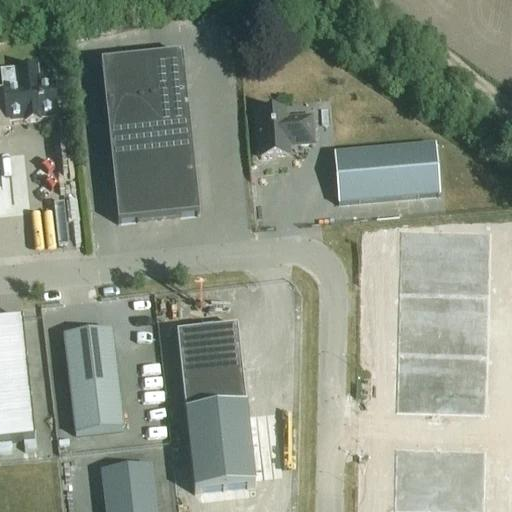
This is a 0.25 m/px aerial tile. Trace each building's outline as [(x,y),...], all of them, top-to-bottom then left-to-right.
[(182,59),(101,67),(118,228),(199,219),(182,59)] [(19,90),(0,92),(0,133),(10,133),(9,125),(24,123),(26,123),(26,125),(40,124),(40,121),(57,120),(54,87),(39,88),(37,68),(17,70),(19,90)] [(263,163),(292,161),(291,149),(315,147),(313,123),(289,124),(289,117),(260,119),(263,163)] [(439,150),(335,158),(339,208),(443,200),(439,150)] [(396,392),(487,394),(490,234),(400,233),(396,392)] [(0,446),(35,443),(22,323),(0,324),(0,446)] [(237,331),(177,338),(195,498),(255,491),(237,331)] [(63,340),(74,440),(123,435),(112,336),(63,340)] [(485,511),(486,454),(395,452),(393,511),(485,511)] [(156,511),(151,471),(101,477),(105,511),(156,511)]
